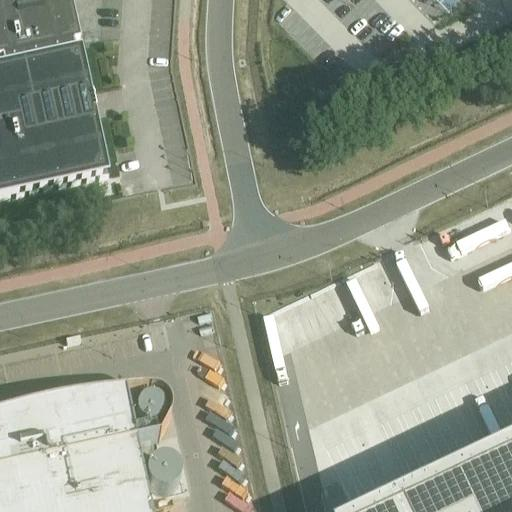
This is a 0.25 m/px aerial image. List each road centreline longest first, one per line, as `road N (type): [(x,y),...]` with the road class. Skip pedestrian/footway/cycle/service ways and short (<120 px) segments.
road 1 (unclassified): [(254,262),(511,149)]
road 2 (unclassified): [(222,0),(219,58),(254,262)]
road 3 (unclassified): [(0,318),(254,262)]
road 4 (unknown): [(182,511),(149,362)]
road 5 (unknown): [(149,362),(0,392)]
